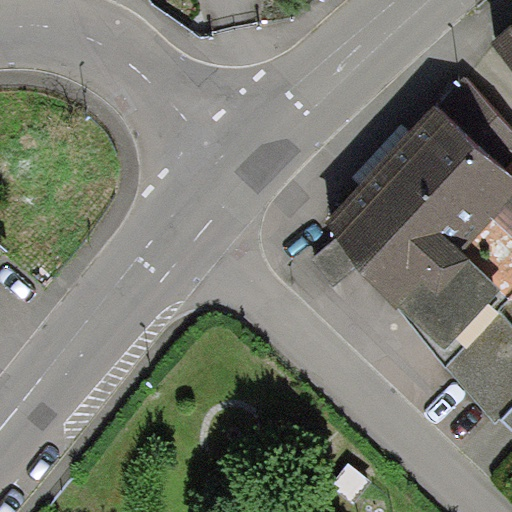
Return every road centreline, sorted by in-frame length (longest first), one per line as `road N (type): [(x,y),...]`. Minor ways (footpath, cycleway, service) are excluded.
road 1 (residential): [(184,223),(489,511)]
road 2 (residential): [(233,167),(154,80),(93,36),(57,26),(0,29)]
road 3 (tertiary): [(0,431),(184,223)]
road 4 (tertiary): [(233,167),(419,0)]
